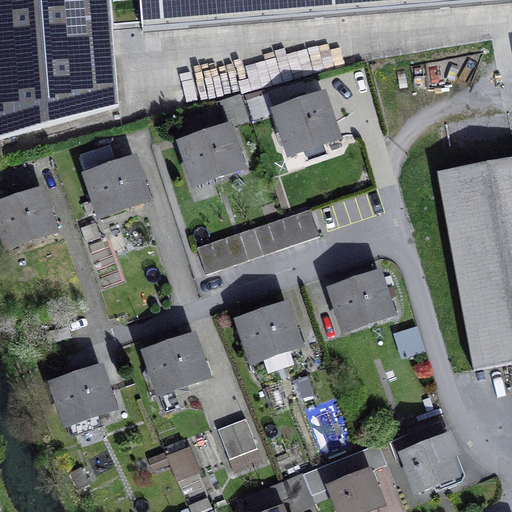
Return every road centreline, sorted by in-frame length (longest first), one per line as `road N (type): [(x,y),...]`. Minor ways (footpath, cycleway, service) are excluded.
road 1 (residential): [(114,338),(404,241),(461,430),(487,460),(511,473)]
road 2 (track): [(486,95),(427,107),(382,167)]
